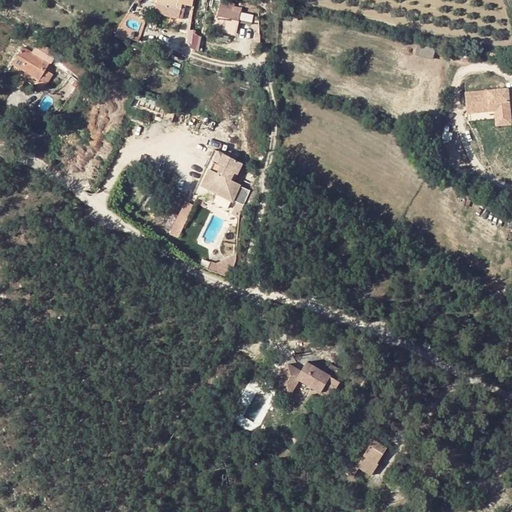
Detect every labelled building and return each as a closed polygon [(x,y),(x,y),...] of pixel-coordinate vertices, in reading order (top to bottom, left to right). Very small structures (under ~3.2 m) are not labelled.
[(158,12),(178,16),(180,8),(160,3),(158,12)] [(220,7),(218,16),(233,19),(239,20),(240,12),(233,10),(233,7),(223,4),(222,7),(220,7)] [(216,25),(231,28),(233,19),(218,16),(216,25)] [(198,48),(202,34),(191,31),(187,45),(198,48)] [(23,47),(13,63),(40,79),(45,82),(51,73),(45,70),(40,66),(44,60),(23,47)] [(69,69),(75,73),(80,67),(73,62),(59,51),(54,57),(69,69)] [(40,66),(45,70),(50,63),(44,60),(40,66)] [(71,75),(67,73),(62,79),(59,85),(67,90),(71,85),(75,88),(80,81),(71,75)] [(67,90),(71,93),(75,88),(71,85),(67,90)] [(510,88),(467,93),(469,111),(478,110),(478,112),(497,110),(502,109),(503,117),(511,116),(511,106),(511,101),(510,88)] [(511,123),(511,116),(503,117),(502,109),(497,110),(499,125),(511,123)] [(215,151),(211,149),(206,160),(209,162),(215,151)] [(225,199),(233,182),(226,179),(223,177),(227,171),(230,172),(235,161),(215,151),(209,162),(206,160),(194,184),(225,199)] [(179,237),(194,203),(185,199),(169,233),(179,237)] [(207,257),(201,254),(198,262),(204,264),(215,268),(221,264),(226,248),(207,257)] [(327,382),(333,386),(342,371),(331,364),(326,373),(307,362),(297,378),(321,392),(327,382)] [(294,379),(299,370),(288,364),(275,386),(282,390),(290,394),(298,382),(294,379)] [(432,417),(427,422),(437,431),(442,426),(432,417)] [(372,475),(379,464),(378,463),(373,460),(382,445),(373,440),(357,466),(359,467),(372,475)] [(373,460),(378,463),(387,448),(382,445),(373,460)] [(351,462),(345,471),(354,476),(359,467),(357,466),(351,462)]
